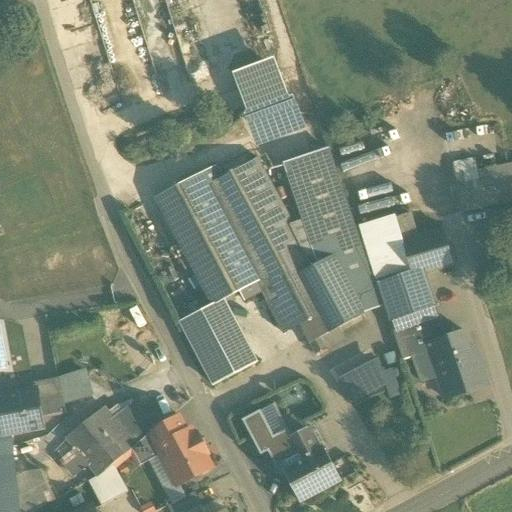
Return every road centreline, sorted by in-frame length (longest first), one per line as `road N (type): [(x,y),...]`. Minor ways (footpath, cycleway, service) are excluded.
road 1 (track): [(41,0),(124,256),(262,511)]
road 2 (unknown): [(511,348),(471,278),(447,215),(420,62)]
road 3 (unknown): [(422,506),(338,366),(219,433)]
